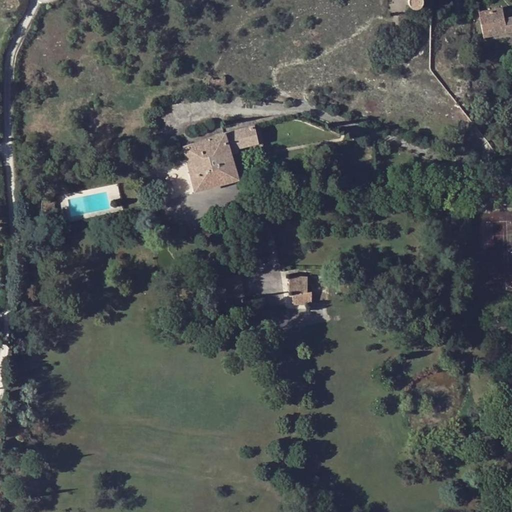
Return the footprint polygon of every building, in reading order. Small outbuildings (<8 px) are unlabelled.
[(408,0),(410,3),(412,6),(415,8),(418,9),(422,9),(425,8),(428,6),(430,3),(430,0),(408,0)] [(504,6),(480,9),(484,35),(511,30),(511,16),(506,17),(504,6)] [(227,132),(183,146),(197,191),(238,178),(231,154),(239,152),(238,148),(258,143),(256,127),(255,125),(227,132)] [(264,146),(260,126),(256,127),(258,143),(238,148),(239,152),(264,146)] [(143,171),(181,161),(180,156),(141,166),(143,171)] [(57,213),(56,209),(55,201),(43,200),(42,205),(42,210),(41,211),(42,218),(44,217),(45,222),(48,227),(59,220),(57,213)] [(240,273),(224,279),(227,298),(245,297),(240,273)] [(290,276),(290,291),(293,291),(293,299),(302,299),(311,299),(311,291),(307,291),(307,276),(290,276)]
